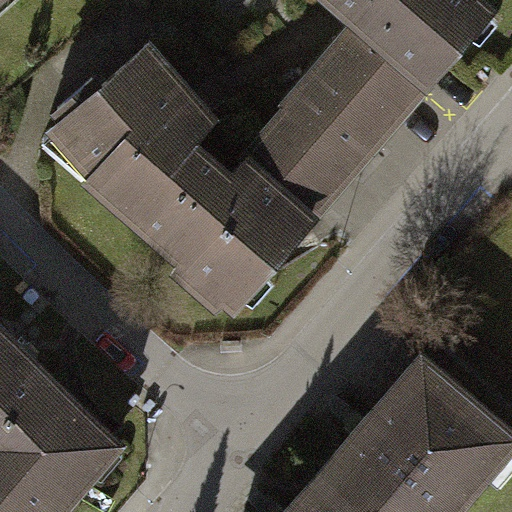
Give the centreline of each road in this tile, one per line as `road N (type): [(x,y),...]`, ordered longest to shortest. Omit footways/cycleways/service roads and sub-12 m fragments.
road 1 (residential): [(511,139),(246,448)]
road 2 (residential): [(0,215),(246,448)]
